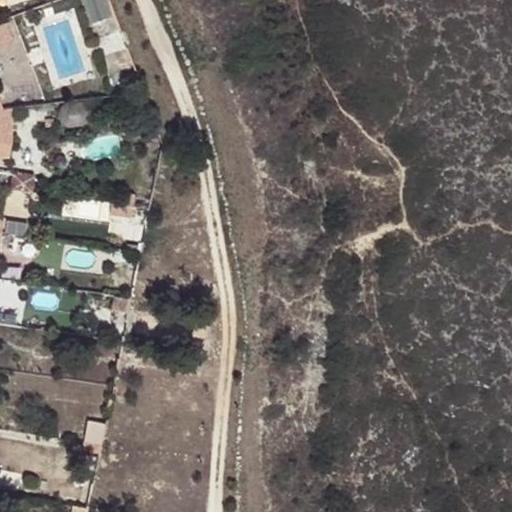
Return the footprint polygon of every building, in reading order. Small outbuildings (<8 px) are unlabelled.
[(96,10),(82,14),(89,38),(103,34),(96,10)] [(0,156),(0,171),(0,172),(11,173),(13,158),(0,156)] [(0,234),(0,248),(6,249),(8,235),(0,234)] [(118,262),(133,264),(134,253),(119,251),(118,262)] [(126,310),(112,308),(109,323),(124,325),(126,310)] [(86,433),(82,455),(101,458),(106,437),(86,433)] [(101,458),(82,455),(80,464),(100,467),(101,458)]
